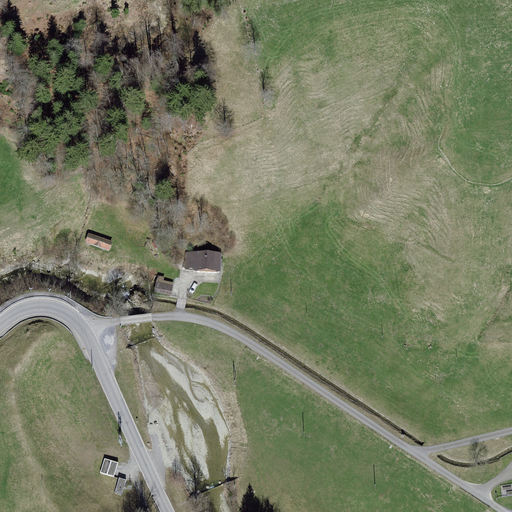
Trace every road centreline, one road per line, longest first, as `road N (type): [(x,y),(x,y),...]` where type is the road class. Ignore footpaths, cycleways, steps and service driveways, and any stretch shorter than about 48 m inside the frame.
road 1 (residential): [(81,326),(151,317),(192,319),(228,333),(498,511)]
road 2 (tertiary): [(81,326),(167,511)]
